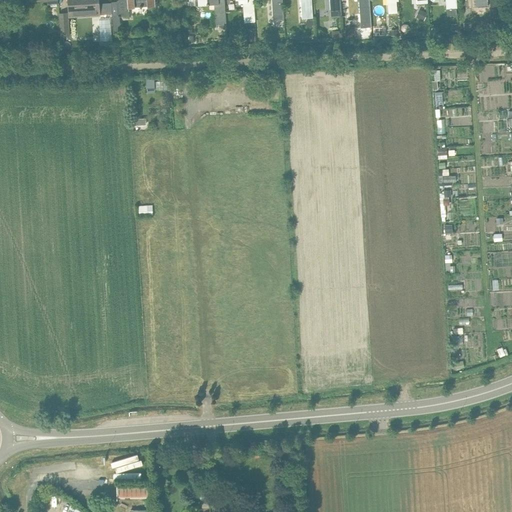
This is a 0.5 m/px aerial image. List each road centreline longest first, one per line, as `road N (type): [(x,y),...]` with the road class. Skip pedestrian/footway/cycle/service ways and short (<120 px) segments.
road 1 (secondary): [(48,438),(424,408),(511,383)]
road 2 (track): [(208,425),(182,64)]
